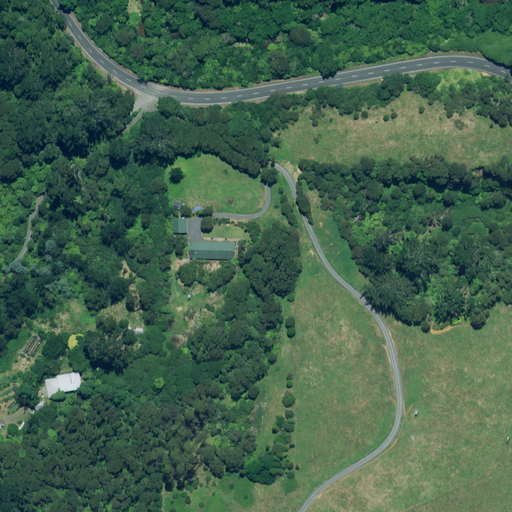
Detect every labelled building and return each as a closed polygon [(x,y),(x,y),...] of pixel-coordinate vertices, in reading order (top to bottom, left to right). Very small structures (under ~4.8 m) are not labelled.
[(184,203),(175,202),(174,209),(183,210),(184,203)] [(188,233),(188,220),(174,220),(174,233),(188,233)] [(237,259),(237,243),(191,242),(190,259),(237,259)] [(84,388),(81,372),(59,376),(59,378),(46,381),(50,397),(65,394),(64,392),(84,388)] [(46,409),(42,400),(34,404),(37,413),(46,409)]
